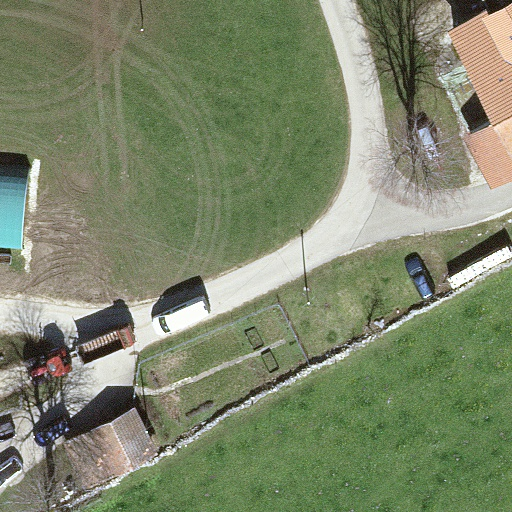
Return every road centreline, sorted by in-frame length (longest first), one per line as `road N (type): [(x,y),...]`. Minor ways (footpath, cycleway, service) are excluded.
road 1 (track): [(332,0),(362,89),(368,189),(337,242),(131,343)]
road 2 (track): [(368,189),(511,211)]
road 3 (track): [(0,320),(131,343)]
